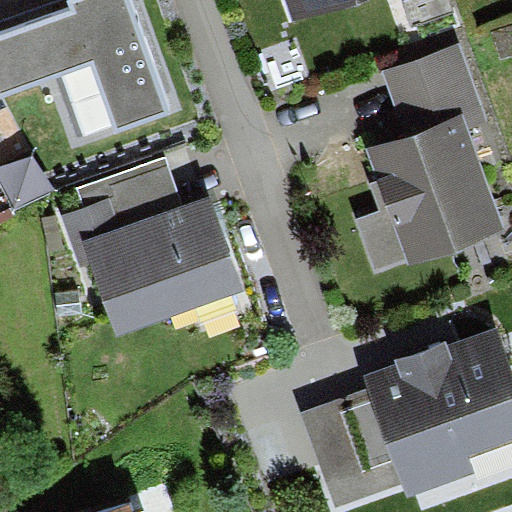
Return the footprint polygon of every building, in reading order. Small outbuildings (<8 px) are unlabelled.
[(72,0),(74,4),(0,29),(0,79),(4,92),(56,74),(80,142),(170,111),(131,0),(72,0)] [(286,0),(295,25),(365,0),(286,0)] [(383,74),(406,135),(461,114),(467,130),(491,121),(461,44),(383,74)] [(467,130),(461,114),(406,135),(366,150),(378,183),(373,184),(383,210),(358,219),(377,272),(409,260),(411,267),(505,231),(467,130)] [(41,156),(6,167),(18,202),(53,190),(41,156)] [(85,210),(61,218),(77,265),(93,260),(117,332),(237,292),(206,199),(180,207),(165,161),(78,190),(85,210)] [(511,366),(496,324),(365,372),(372,393),(404,479),(412,498),(476,474),(469,456),(511,440),(511,366)] [(404,479),(372,393),(305,418),(337,503),(404,479)]
